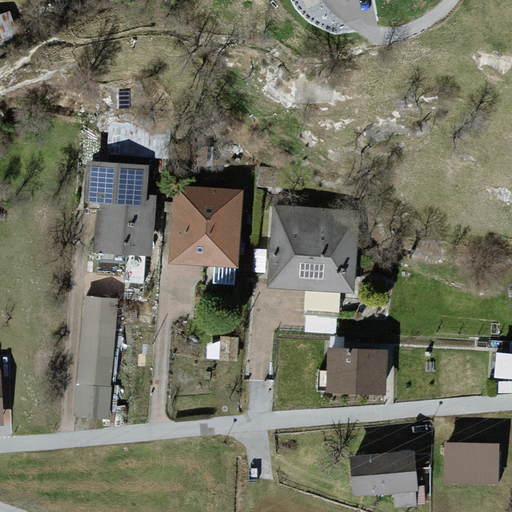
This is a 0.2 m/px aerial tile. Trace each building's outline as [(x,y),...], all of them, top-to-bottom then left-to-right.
[(147,208),(149,171),(88,167),(85,212),(98,213),(95,258),(153,262),(157,208),(147,208)] [(173,192),(171,270),(241,273),(243,194),(173,192)] [(272,213),(270,296),(364,298),(366,215),(272,213)] [(118,302),(83,300),(79,390),(113,391),(118,302)] [(492,385),(511,385),(511,344),(494,344),(492,385)] [(332,400),(393,401),(394,358),(333,356),(332,400)] [(503,449),(448,449),(448,491),(503,491),(503,449)] [(355,463),(358,504),(396,501),(396,511),(418,511),(418,498),(424,498),(421,458),(355,463)]
